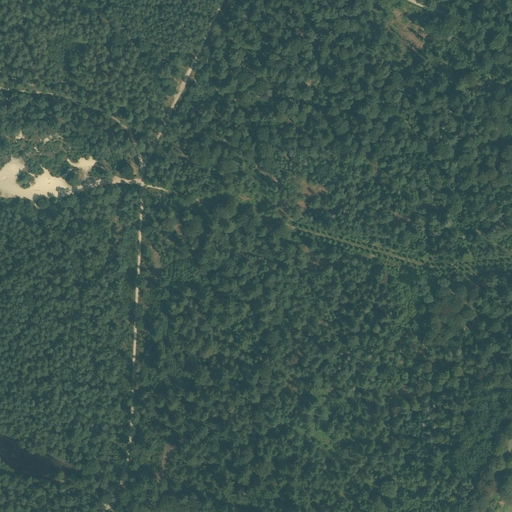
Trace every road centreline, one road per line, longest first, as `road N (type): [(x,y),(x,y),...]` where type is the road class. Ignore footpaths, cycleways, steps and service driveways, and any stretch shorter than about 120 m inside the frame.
road 1 (track): [(118,493),(132,415),(139,157),(122,126),(97,107),(0,87)]
road 2 (track): [(287,222),(468,266),(511,263)]
road 3 (track): [(222,0),(142,172)]
road 4 (track): [(142,185),(287,222)]
road 5 (track): [(0,421),(67,453),(118,493)]
